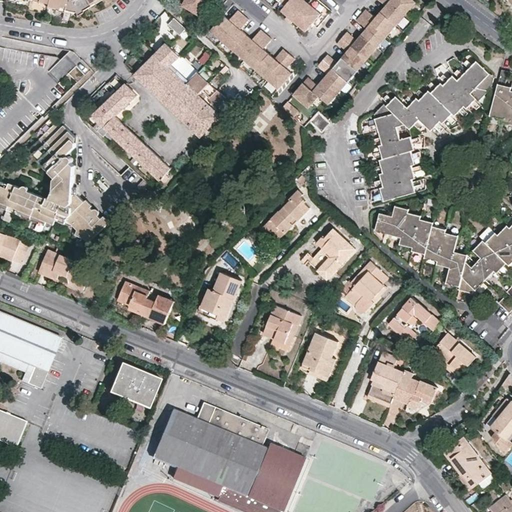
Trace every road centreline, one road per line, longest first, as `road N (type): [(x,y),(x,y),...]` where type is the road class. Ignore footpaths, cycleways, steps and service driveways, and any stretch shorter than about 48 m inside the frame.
road 1 (residential): [(0,280),(402,449)]
road 2 (residential): [(0,22),(84,38),(109,31),(142,0)]
road 3 (residential): [(350,8),(311,54),(246,0)]
